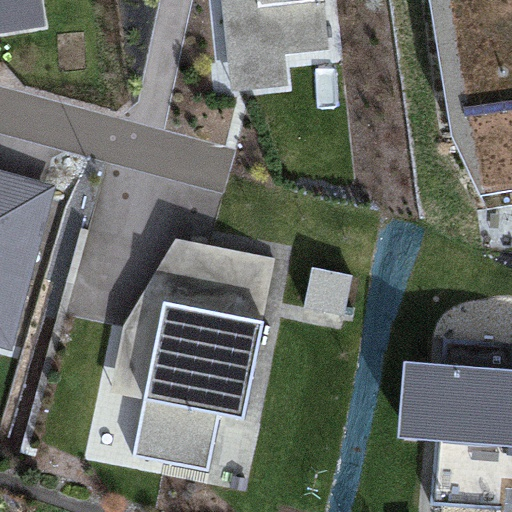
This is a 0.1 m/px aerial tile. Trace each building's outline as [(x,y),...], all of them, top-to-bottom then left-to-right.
[(0,0),(0,30),(42,24),(37,0),(0,0)] [(322,46),(316,0),(225,0),(235,85),(283,80),(280,50),(322,46)] [(511,187),(511,0),(431,0),(454,134),(482,193),(511,187)] [(0,340),(2,341),(42,189),(0,178),(0,340)] [(257,325),(168,307),(137,450),(206,465),(217,412),(238,417),(257,325)] [(511,374),(407,367),(402,437),(511,444),(511,374)]
